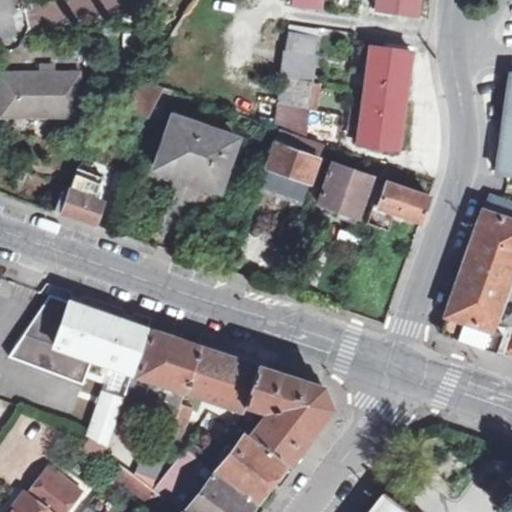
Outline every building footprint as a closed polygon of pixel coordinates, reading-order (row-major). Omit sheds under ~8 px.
[(319,0),(292,0),(292,7),(318,10),(319,0)] [(416,0),(377,0),(375,17),(396,19),(396,15),(414,18),(416,0)] [(289,37),(315,41),(317,33),(289,28),(289,37)] [(315,41),(289,37),(287,51),(314,55),(315,41)] [(364,96),(404,103),(411,48),(390,45),(389,51),(370,48),(364,96)] [(314,55),(287,51),(285,70),(312,74),(311,69),(314,55)] [(284,78),(311,82),(312,74),(285,70),(284,78)] [(80,72),(4,74),(4,116),(81,115),(80,72)] [(310,91),(311,82),(284,78),(283,86),(310,91)] [(149,114),(163,87),(145,81),(128,104),(149,114)] [(310,91),(283,86),(281,103),(308,108),(310,91)] [(397,157),(404,103),(364,96),(358,145),(377,148),(376,153),(397,157)] [(281,103),(279,120),(305,124),(308,108),(281,103)] [(187,181),(205,128),(174,118),(157,170),(187,181)] [(305,124),(279,120),(278,128),(282,130),(304,137),(305,124)] [(511,125),(505,125),(497,178),(511,180),(511,125)] [(237,139),(205,128),(187,181),(218,192),(237,139)] [(277,145),(318,159),(323,144),(314,141),(304,137),(282,130),(277,145)] [(309,183),(318,159),(277,145),(269,169),(309,183)] [(384,180),(389,168),(356,156),(351,169),(333,163),(319,202),(341,210),(339,216),(357,222),(373,177),(384,180)] [(400,171),(389,168),(384,180),(386,181),(377,204),(375,204),(368,224),(391,232),(398,213),(422,222),(431,197),(396,184),(400,171)] [(309,183),(269,169),(262,189),(303,202),(309,183)] [(78,170),(71,192),(96,200),(104,179),(78,170)] [(96,200),(71,192),(69,197),(63,195),(58,211),(97,224),(104,203),(96,200)] [(485,351),(487,344),(511,269),(511,200),(493,194),(442,336),(485,351)] [(336,230),(334,241),(356,246),(358,234),(336,230)] [(59,347),(84,356),(98,312),(49,295),(15,343),(56,358),(59,347)] [(146,329),(98,312),(84,356),(88,357),(132,373),(146,329)] [(169,386),(184,391),(199,347),(151,331),(137,375),(161,384),(160,388),(167,390),(169,386)] [(56,358),(15,343),(7,355),(80,382),(88,357),(84,356),(59,347),(56,358)] [(487,344),(485,351),(505,357),(507,350),(487,344)] [(255,366),(199,347),(184,391),(240,410),(241,407),(255,366)] [(255,366),(241,407),(263,415),(248,437),(286,466),(322,419),(328,411),(319,389),(296,381),(255,366)] [(128,380),(124,393),(157,405),(162,392),(128,380)] [(100,393),(86,435),(108,447),(123,400),(100,393)] [(152,444),(165,449),(179,407),(165,402),(152,444)] [(192,411),(179,407),(165,449),(178,454),(192,411)] [(215,473),(257,505),(271,486),(285,467),(243,437),(235,447),(230,444),(220,458),(224,461),(215,473)] [(184,452),(152,492),(165,501),(196,461),(184,452)] [(155,511),(165,501),(152,492),(151,491),(135,479),(119,466),(105,484),(143,511),(155,511)] [(18,497),(5,511),(64,511),(76,497),(43,472),(22,500),(18,497)] [(251,511),(254,509),(212,476),(185,511),(251,511)] [(404,511),(382,496),(370,511),(404,511)]
